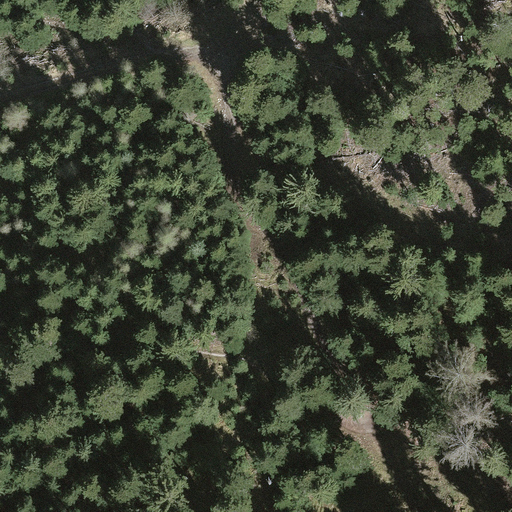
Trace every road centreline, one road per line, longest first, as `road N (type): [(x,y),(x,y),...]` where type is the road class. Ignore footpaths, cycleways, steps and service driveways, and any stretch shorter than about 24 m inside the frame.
road 1 (track): [(158,43),(204,45),(225,67),(243,198),(319,312),(355,398)]
road 2 (track): [(0,95),(158,43)]
